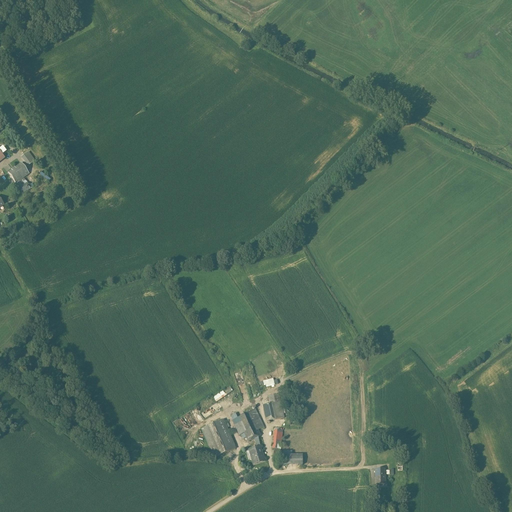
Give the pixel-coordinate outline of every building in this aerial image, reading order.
[(29,151),(23,155),(29,165),(35,162),(29,151)] [(22,163),(8,173),(15,184),(19,181),(23,178),(29,174),(22,163)] [(22,186),(19,188),(22,194),(31,190),(27,183),(27,184),(22,186)] [(274,378),(260,381),(261,388),(276,385),(274,378)] [(223,389),(226,395),(233,391),(230,386),(223,389)] [(216,402),(226,395),(223,390),(212,398),(216,402)] [(281,400),(270,401),(271,408),(275,408),(276,425),(283,424),(281,400)] [(296,407),(295,407),(293,407),(292,407),(291,407),(290,408),(289,408),(289,409),(288,410),(287,410),(287,412),(286,413),(286,414),(287,415),(287,416),(287,417),(288,418),(288,419),(289,419),(289,420),(290,420),(292,421),(293,421),(294,421),(295,421),(296,421),(297,420),(298,419),(299,418),(300,417),(300,416),(301,415),(301,414),(301,413),(300,412),(300,411),(299,410),(299,409),(298,409),(298,408),(297,408),(296,407)] [(271,408),(264,409),(265,426),(276,425),(275,408),(271,408)] [(265,430),(256,412),(251,414),(257,429),(258,433),(260,432),(265,430)] [(257,429),(251,414),(245,417),(252,431),(257,429)] [(252,431),(245,417),(239,419),(241,424),(246,434),(252,431)] [(223,420),(201,429),(213,458),(235,448),(223,420)] [(241,424),(235,426),(240,437),(245,435),(246,434),(241,424)] [(252,431),(246,434),(245,435),(250,444),(257,441),(260,439),(262,438),(260,432),(258,433),(257,429),(252,431)] [(257,449),(250,452),(253,466),(264,463),(263,459),(262,459),(260,450),(259,449),(257,449)] [(302,456),(282,457),(282,467),(302,466),(302,456)] [(384,469),(374,469),(375,485),(385,484),(384,469)]
